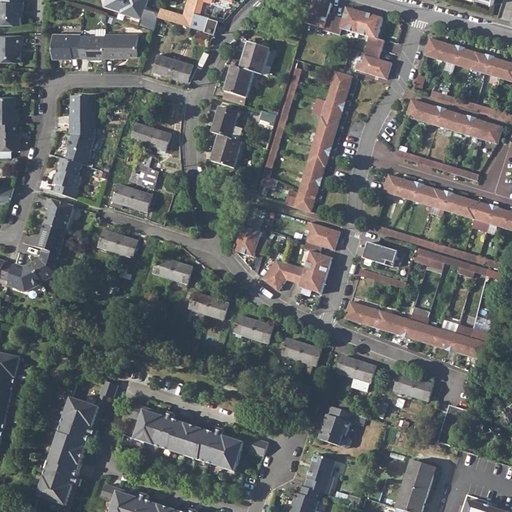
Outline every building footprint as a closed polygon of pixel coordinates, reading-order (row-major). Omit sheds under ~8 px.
[(0,1),(0,24),(22,25),(21,10),(24,10),(24,0),(2,0),(2,1),(0,1)] [(122,11),(122,12),(143,18),(148,0),(107,0),(106,5),(122,11)] [(187,14),(195,17),(199,0),(188,0),(186,11),(187,14)] [(199,0),(195,17),(192,27),(206,31),(210,18),(205,17),(205,20),(199,18),(201,10),(202,11),(205,1),(212,3),(213,0),(233,0),(234,0),(199,0)] [(324,31),(332,33),(337,18),(329,15),(332,4),(329,3),(320,0),(319,0),(313,0),(306,24),(325,28),(324,31)] [(332,33),(340,36),(342,29),(360,35),(366,13),(364,13),(357,11),(349,8),(348,8),(345,20),(337,18),(332,33)] [(159,16),(178,23),(180,18),(178,14),(162,9),(159,16)] [(192,27),(195,17),(187,14),(186,11),(184,15),(178,14),(180,18),(178,23),(181,23),(187,25),(192,27)] [(368,47),(383,51),(386,40),(378,38),(384,18),(366,13),(360,35),(370,38),(368,47)] [(206,31),(215,34),(219,21),(210,18),(206,31)] [(208,45),(210,35),(198,31),(195,41),(200,43),(208,45)] [(82,58),(82,36),(82,34),(54,34),(54,59),(74,59),(74,58),(82,58)] [(139,57),(139,34),(107,34),(107,36),(107,58),(123,58),(123,56),(139,57)] [(20,52),(20,45),(24,45),(24,35),(0,35),(0,61),(22,62),(22,52),(20,52)] [(82,58),(89,58),(89,59),(106,59),(107,58),(107,36),(82,36),(82,58)] [(426,56),(449,63),(451,55),(444,52),(447,44),(431,39),(426,56)] [(250,42),(242,69),(255,73),(263,75),(266,65),(271,48),(250,42)] [(449,63),(456,65),(461,48),(447,44),(444,52),(451,55),(449,63)] [(356,71),(388,80),(393,63),(380,60),(383,51),(368,47),(363,63),(359,62),(356,71)] [(461,48),(456,65),(471,70),(476,53),(461,48)] [(476,53),(471,70),(486,74),(491,57),(476,53)] [(155,71),(172,76),(177,59),(176,59),(161,54),(155,71)] [(491,57),(486,74),(501,79),(506,62),(491,57)] [(172,76),(189,82),(194,65),(177,59),(172,76)] [(511,63),(506,62),(501,79),(511,82),(511,63)] [(266,65),(263,75),(269,77),(272,67),(266,65)] [(233,66),(226,92),(248,98),(255,73),(242,69),(233,66)] [(299,83),(303,70),(297,68),(293,81),(299,83)] [(347,100),(354,77),(344,74),(337,72),(332,88),(340,90),(338,98),(347,100)] [(417,87),(423,89),(426,78),(420,76),(417,87)] [(290,91),(296,93),(299,83),(293,81),(291,88),(290,91)] [(328,103),(344,108),(347,100),(338,98),(340,90),(332,88),(328,103)] [(294,100),(296,93),(290,91),(288,98),(294,100)] [(431,97),(439,100),(440,93),(433,91),(431,97)] [(224,99),(245,106),(248,98),(226,92),(224,99)] [(439,100),(446,102),(448,96),(440,93),(439,100)] [(17,114),(17,96),(0,96),(0,122),(18,123),(20,123),(20,114),(17,114)] [(71,116),(71,124),(96,125),(99,125),(99,116),(96,116),(96,96),(83,96),(83,97),(72,97),(72,116),(71,116)] [(446,102),(453,104),(455,98),(448,96),(446,102)] [(292,108),(294,100),(288,98),(285,106),(292,108)] [(453,104),(460,106),(462,100),(455,98),(453,104)] [(408,117),(430,124),(433,115),(426,113),(428,105),(413,100),(408,117)] [(460,106),(467,108),(469,102),(462,100),(460,106)] [(469,102),(467,108),(475,111),(477,105),(469,102)] [(340,122),(344,108),(328,103),(323,117),(340,122)] [(430,124),(438,126),(443,109),(428,105),(426,113),(433,115),(430,124)] [(475,111),(483,113),(485,107),(477,105),(475,111)] [(289,116),(292,108),(285,106),(283,114),(289,116)] [(221,107),(213,134),(221,136),(240,141),(244,129),(239,128),(241,121),(238,120),(240,113),(221,107)] [(483,113),(490,115),(492,109),(485,107),(483,113)] [(438,126),(453,131),(458,114),(443,109),(438,126)] [(490,115),(497,117),(499,111),(492,109),(490,115)] [(263,111),(261,120),(276,124),(278,116),(263,111)] [(497,117),(506,120),(508,114),(499,111),(497,117)] [(287,123),(289,116),(283,114),(281,121),(287,123)] [(453,131),(468,135),(474,119),(458,114),(453,131)] [(335,138),(340,122),(323,117),(318,133),(335,138)] [(468,135),(483,140),(489,123),(474,119),(468,135)] [(285,130),(287,123),(281,121),(278,128),(285,130)] [(0,122),(0,150),(11,151),(21,151),(21,131),(18,131),(18,123),(0,122)] [(489,123),(483,140),(499,144),(504,127),(489,123)] [(90,156),(96,138),(96,125),(71,124),(71,135),(74,135),(69,149),(71,149),(67,160),(83,165),(88,167),(91,156),(90,156)] [(133,142),(150,147),(155,130),(138,125),(133,142)] [(283,138),(285,130),(278,128),(276,136),(283,138)] [(167,152),(172,135),(155,130),(150,147),(167,152)] [(331,153),(335,138),(318,133),(314,148),(331,153)] [(213,162),(235,169),(243,142),(240,141),(221,136),(213,162)] [(280,146),(283,138),(276,136),(274,144),(280,146)] [(278,153),(280,146),(274,144),(272,151),(278,153)] [(326,168),(331,153),(314,148),(309,163),(326,168)] [(402,158),(405,159),(406,153),(398,150),(397,153),(400,158),(402,158)] [(276,160),(278,153),(272,151),(270,158),(276,160)] [(405,159),(412,161),(413,155),(406,153),(405,159)] [(417,163),(419,163),(421,157),(413,155),(412,161),(417,163)] [(419,163),(426,165),(427,160),(421,157),(419,163)] [(273,168),(276,160),(270,158),(267,166),(273,168)] [(55,193),(76,200),(79,191),(78,191),(82,177),(79,177),(83,165),(67,160),(63,159),(55,185),(58,185),(55,193)] [(133,168),(143,171),(145,163),(140,162),(140,160),(137,159),(136,159),(133,168)] [(433,168),(434,168),(436,162),(427,160),(426,165),(433,168)] [(434,168),(441,170),(443,164),(436,162),(434,168)] [(138,184),(155,190),(160,172),(150,168),(150,165),(145,163),(143,171),(141,175),(138,184)] [(321,183),(326,168),(309,163),(305,177),(321,183)] [(443,164),(441,170),(448,173),(450,166),(443,164)] [(264,176),(270,178),(273,168),(267,166),(266,169),(264,176)] [(450,166),(448,173),(449,173),(455,175),(457,168),(450,166)] [(461,176),(464,177),(466,171),(457,168),(455,175),(461,176)] [(464,177),(471,180),(473,173),(466,171),(464,177)] [(138,184),(141,175),(134,173),(131,182),(138,184)] [(471,180),(478,182),(479,180),(480,175),(473,173),(471,180)] [(262,183),(277,187),(279,181),(270,178),(264,176),(262,183)] [(385,192),(408,199),(410,191),(403,188),(405,180),(390,176),(385,192)] [(305,177),(300,192),(308,195),(311,188),(319,190),(321,183),(305,177)] [(1,188),(1,180),(0,179),(0,201),(1,203),(7,202),(8,201),(11,201),(15,188),(1,188)] [(408,199),(415,201),(420,184),(405,180),(403,188),(410,191),(408,199)] [(261,187),(276,191),(277,187),(262,183),(261,187)] [(415,201),(430,206),(435,189),(420,184),(415,201)] [(114,202),(131,207),(136,190),(119,185),(114,202)] [(289,196),(286,205),(295,208),(312,213),(319,190),(311,188),(308,195),(300,192),(298,199),(289,196)] [(431,206),(429,213),(443,217),(445,210),(450,193),(435,189),(430,206),(431,206)] [(131,207),(148,213),(153,196),(136,190),(131,207)] [(445,210),(460,215),(465,198),(450,193),(445,210)] [(460,215),(475,219),(480,203),(465,198),(460,215)] [(51,210),(46,224),(67,231),(74,207),(49,199),(46,209),(51,210)] [(475,219),(473,228),(488,233),(490,224),(495,207),(480,203),(475,219)] [(490,224),(498,226),(500,218),(508,220),(510,212),(495,207),(490,224)] [(498,226),(511,230),(511,212),(510,212),(508,220),(500,218),(498,226)] [(311,232),(307,243),(335,251),(341,232),(309,223),(306,231),(311,232)] [(44,250),(60,255),(67,231),(46,224),(42,238),(37,237),(34,247),(44,250)] [(378,233),(382,234),(384,228),(375,225),(375,226),(378,233)] [(244,227),(236,252),(239,253),(255,258),(257,253),(264,256),(269,240),(262,238),(263,233),(244,227)] [(382,234),(389,236),(391,230),(384,228),(382,234)] [(389,236),(396,238),(398,232),(391,230),(389,236)] [(117,253),(122,236),(105,231),(100,248),(117,253)] [(404,241),(406,234),(398,232),(396,238),(404,241)] [(404,241),(411,243),(413,237),(406,234),(404,241)] [(117,253),(134,258),(139,241),(122,236),(117,253)] [(411,243),(418,245),(420,239),(413,237),(411,243)] [(420,239),(418,245),(425,247),(427,241),(420,239)] [(425,247),(433,250),(435,243),(427,241),(425,247)] [(306,270),(328,276),(333,258),(335,251),(307,243),(305,250),(312,253),(306,270)] [(365,259),(395,268),(399,252),(370,243),(365,259)] [(433,250),(441,252),(443,246),(435,243),(433,250)] [(441,252),(448,254),(450,248),(443,246),(441,252)] [(413,261),(428,266),(428,265),(432,253),(417,248),(413,261)] [(448,254),(455,256),(457,250),(450,248),(448,254)] [(33,263),(42,283),(59,274),(64,256),(60,255),(44,250),(41,259),(33,263)] [(455,256),(463,258),(465,252),(457,250),(455,256)] [(463,258),(471,261),(473,255),(465,252),(463,258)] [(428,265),(444,269),(445,264),(447,257),(432,253),(428,265)] [(473,255),(471,261),(479,263),(480,257),(473,255)] [(160,257),(155,274),(171,279),(177,262),(160,257)] [(445,264),(452,266),(454,260),(447,257),(445,264)] [(479,263),(486,265),(488,259),(480,257),(479,263)] [(0,279),(10,283),(16,266),(6,263),(6,261),(0,259),(0,279)] [(486,265),(495,268),(497,262),(488,259),(486,265)] [(268,283),(279,292),(287,280),(294,282),(299,267),(277,260),(263,280),(268,283)] [(452,266),(460,268),(462,262),(454,260),(452,266)] [(177,262),(171,279),(181,282),(188,285),(193,268),(177,262)] [(459,274),(473,279),(475,273),(477,266),(462,262),(460,268),(459,274)] [(495,268),(502,270),(504,264),(497,262),(495,268)] [(10,283),(9,286),(26,292),(43,284),(42,283),(33,263),(25,267),(16,264),(16,266),(10,283)] [(502,270),(511,273),(511,266),(504,264),(502,270)] [(428,266),(427,270),(442,274),(444,269),(428,265),(428,266)] [(475,273),(492,278),(494,272),(489,270),(477,266),(475,273)] [(301,288),(322,294),(328,276),(306,270),(299,267),(294,282),(302,285),(301,288)] [(359,276),(367,278),(369,272),(361,270),(359,276)] [(367,278),(375,281),(377,274),(369,272),(367,278)] [(492,278),(510,283),(511,277),(494,272),(492,278)] [(377,274),(375,281),(382,283),(384,276),(377,274)] [(382,283),(390,285),(392,279),(384,276),(382,283)] [(390,285),(397,287),(399,281),(392,279),(390,285)] [(397,287),(405,290),(407,283),(399,281),(397,287)] [(110,294),(114,296),(116,288),(107,285),(105,293),(110,294)] [(89,298),(107,304),(110,294),(105,293),(100,291),(92,289),(89,298)] [(188,319),(204,324),(207,315),(208,315),(213,298),(196,293),(188,319)] [(208,315),(224,321),(229,304),(213,298),(208,315)] [(347,319),(369,326),(372,318),(365,315),(367,307),(352,302),(347,319)] [(157,324),(162,311),(156,309),(143,305),(139,318),(157,324)] [(369,326),(377,328),(382,311),(367,307),(365,315),(372,318),(369,326)] [(406,337),(422,342),(427,325),(431,313),(415,308),(412,320),(406,337)] [(163,325),(167,312),(162,311),(157,324),(163,325)] [(377,328),(393,333),(398,316),(382,311),(377,328)] [(252,339),(257,321),(241,316),(236,333),(252,339)] [(393,333),(406,337),(412,320),(398,316),(393,333)] [(269,344),(275,327),(257,321),(252,339),(269,344)] [(436,346),(451,351),(459,325),(445,321),(443,330),(442,329),(436,346)] [(422,342),(436,346),(442,329),(428,325),(427,325),(422,342)] [(451,351),(460,354),(462,345),(470,347),(475,330),(459,325),(451,351)] [(460,354),(482,360),(488,343),(490,334),(475,330),(470,347),(462,345),(460,354)] [(172,353),(194,360),(196,352),(199,343),(177,337),(172,353)] [(300,362),(306,345),(289,339),(284,356),(300,362)] [(317,367),(323,350),(306,345),(300,362),(306,363),(314,366),(317,367)] [(0,458),(22,359),(0,353),(0,458)] [(265,376),(272,357),(266,354),(259,374),(265,376)] [(355,379),(361,362),(347,357),(344,356),(338,373),(355,379)] [(371,384),(372,384),(377,367),(374,366),(361,362),(355,379),(356,379),(371,384)] [(312,374),(314,366),(306,363),(303,372),(312,374)] [(321,384),(324,376),(325,372),(318,370),(314,382),(321,384)] [(396,391),(412,396),(418,380),(403,375),(401,374),(396,391)] [(286,391),(288,383),(290,380),(282,377),(278,389),(286,391)] [(368,393),(371,384),(356,379),(353,388),(368,393)] [(418,380),(412,396),(429,402),(435,385),(430,383),(418,380)] [(115,399),(119,386),(106,381),(101,395),(102,396),(108,397),(115,399)] [(97,430),(108,397),(102,396),(99,407),(101,408),(94,429),(97,430)] [(78,478),(92,436),(97,438),(100,431),(97,430),(94,429),(101,408),(99,407),(73,399),(40,497),(66,506),(68,507),(76,486),(79,487),(81,487),(82,484),(84,480),(78,478)] [(385,418),(389,405),(381,403),(378,416),(385,418)] [(217,434),(175,421),(177,415),(173,413),(169,413),(168,418),(147,412),(148,409),(139,405),(134,404),(129,417),(143,422),(137,440),(236,472),(244,446),(245,443),(224,436),(225,433),(226,431),(222,429),(218,429),(217,434)] [(456,450),(469,411),(458,408),(452,406),(441,444),(456,450)] [(347,437),(352,424),(355,425),(358,416),(350,413),(345,411),(340,409),(332,407),(321,440),(347,449),(350,447),(352,441),(351,438),(347,437)] [(255,443),(225,433),(224,436),(245,443),(244,446),(253,449),(255,443)] [(268,449),(269,443),(256,439),(255,443),(253,449),(252,452),(265,457),(268,449)] [(332,477),(337,462),(316,455),(305,488),(325,494),(330,496),(336,478),(332,477)] [(413,460),(398,509),(407,511),(422,511),(429,492),(437,468),(413,460)] [(198,511),(195,511),(192,510),(191,511),(180,511),(149,502),(150,496),(147,495),(143,494),(141,500),(121,493),(122,490),(108,485),(103,498),(116,503),(113,511),(198,511)] [(70,511),(79,487),(76,486),(68,507),(66,506),(63,511),(70,511)] [(292,511),(316,511),(320,501),(322,502),(325,494),(305,488),(301,486),(299,494),(297,494),(295,501),(296,502),(292,511)] [(508,511),(489,506),(470,500),(466,511),(508,511)]
